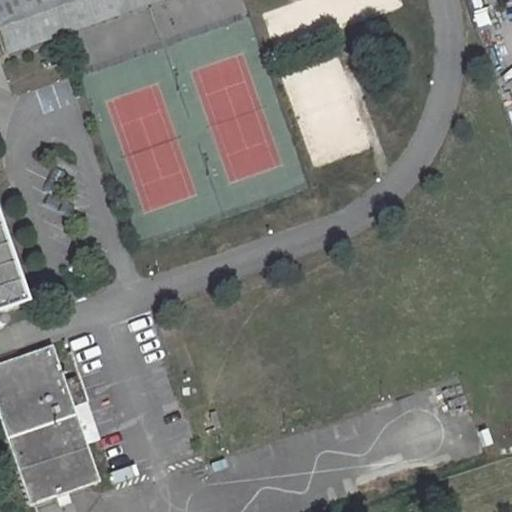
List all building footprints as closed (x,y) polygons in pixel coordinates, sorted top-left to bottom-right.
[(0,0),(0,54),(57,36),(43,0),(0,0)] [(113,18),(167,0),(43,0),(57,36),(113,18)] [(0,313),(21,306),(0,244),(0,313)] [(0,413),(4,413),(37,510),(55,504),(58,511),(75,506),(73,498),(105,487),(78,407),(71,386),(59,350),(0,369),(0,413)] [(88,404),(81,384),(71,386),(78,407),(88,404)]
